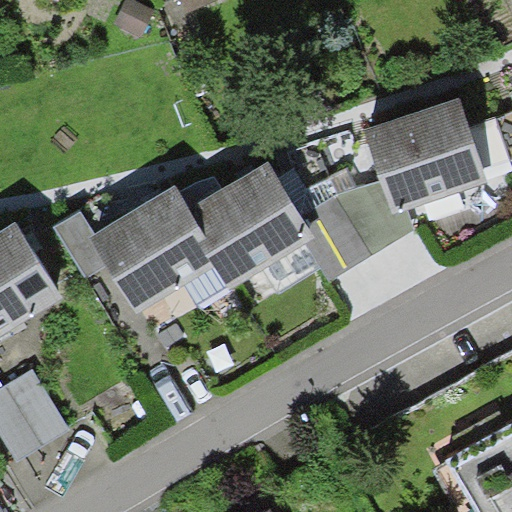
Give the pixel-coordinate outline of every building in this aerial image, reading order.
[(156,11),(136,0),(125,0),(113,22),(141,38),(156,11)] [(181,0),(187,12),(213,0),(181,0)] [(511,74),(501,79),(511,107),(511,74)] [(452,97),(361,124),(383,198),(474,171),(452,97)] [(267,163),(187,213),(214,251),(234,282),(311,231),(267,163)] [(165,178),(85,228),(132,303),(214,251),(187,213),(165,178)] [(0,230),(0,328),(58,295),(11,224),(0,230)] [(511,511),(511,423),(449,458),(479,511),(511,511)]
